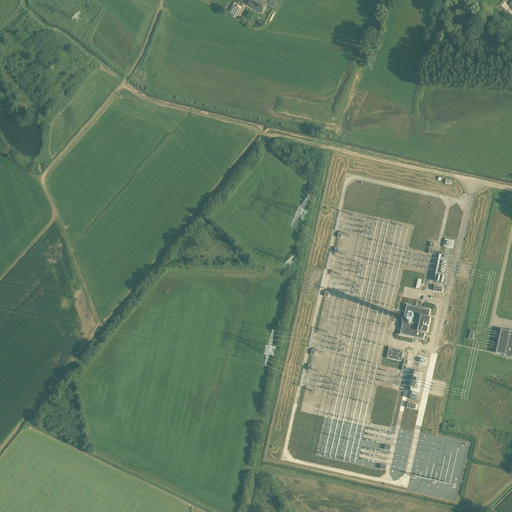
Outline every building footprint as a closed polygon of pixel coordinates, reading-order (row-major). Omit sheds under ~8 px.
[(249,0),(247,5),(261,13),(267,2),(262,0),(249,0)] [(228,14),(235,18),(241,7),(234,3),(228,14)] [(414,306),(406,305),(404,316),(401,319),(402,322),(400,334),(423,340),(425,333),(427,333),(430,317),(428,317),(430,310),(425,309),(423,307),(415,305),(414,306)] [(509,331),(501,329),(501,330),(500,332),(499,336),(496,348),(496,351),(495,353),(497,353),(500,354),(503,355),(504,356),(511,358),(511,357),(511,330),(510,330),(509,331)] [(401,361),(403,351),(389,347),(386,358),(401,361)] [(416,386),(412,386),(412,383),(412,385),(408,385),(408,391),(416,391),(416,386)]
